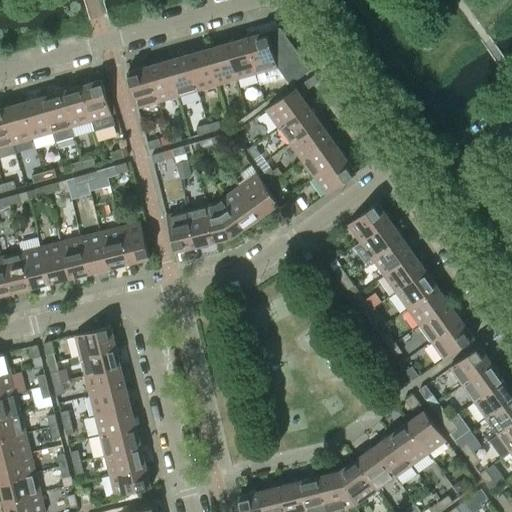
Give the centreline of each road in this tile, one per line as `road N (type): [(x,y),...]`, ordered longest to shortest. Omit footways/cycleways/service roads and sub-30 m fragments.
road 1 (residential): [(137,299),(254,269),(394,168)]
road 2 (residential): [(0,73),(250,0)]
road 3 (residential): [(193,511),(137,299)]
road 4 (residential): [(271,0),(282,3),(394,168)]
road 5 (residential): [(394,168),(511,330)]
road 6 (residential): [(0,333),(137,299)]
